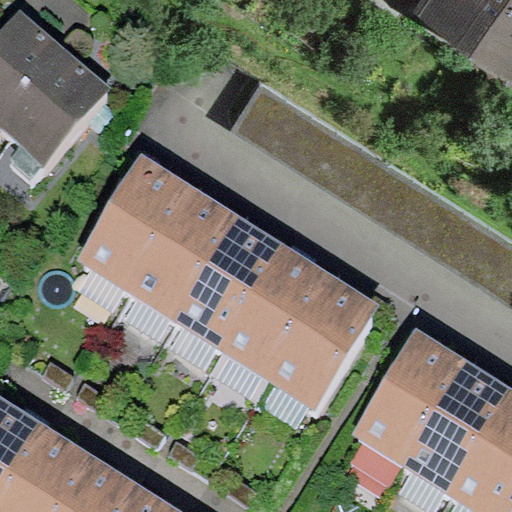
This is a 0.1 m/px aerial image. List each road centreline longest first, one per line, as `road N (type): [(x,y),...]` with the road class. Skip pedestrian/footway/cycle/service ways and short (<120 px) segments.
road 1 (residential): [(511,325),(182,117)]
road 2 (residential): [(27,0),(122,75)]
